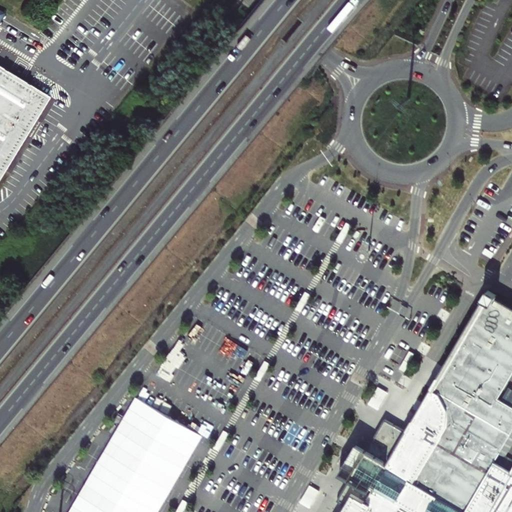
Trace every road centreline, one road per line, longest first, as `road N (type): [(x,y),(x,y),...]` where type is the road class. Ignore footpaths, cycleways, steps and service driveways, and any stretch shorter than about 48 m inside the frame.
road 1 (motorway): [(0,423),(348,0)]
road 2 (motorway): [(287,0),(0,347)]
road 3 (tertiary): [(352,109),(364,158),(387,173),(415,175),(441,162),(456,137),(456,109),(444,86)]
